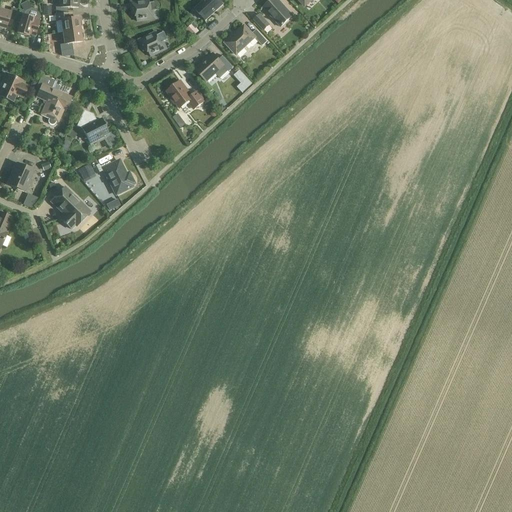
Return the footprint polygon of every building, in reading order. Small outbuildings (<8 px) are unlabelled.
[(55,9),(55,10),(56,16),(68,15),(68,9),(78,9),(78,6),(79,5),(80,1),(78,0),(59,0),(59,8),(55,9)] [(137,22),(145,21),(154,20),(153,12),(158,11),(157,3),(150,4),(150,0),(131,3),(132,15),(136,15),(137,22)] [(205,0),(195,10),(205,22),(223,6),(218,1),(219,0),(205,0)] [(263,9),(280,28),(293,17),(277,0),(272,0),(259,12),(260,12),(263,9)] [(37,11),(31,9),(28,3),(21,7),(25,13),(23,17),(22,16),(17,34),(20,35),(21,36),(24,37),(25,36),(28,37),(29,34),(35,35),(38,26),(40,17),(37,11)] [(11,9),(10,13),(0,10),(0,30),(1,31),(2,30),(5,30),(8,20),(14,22),(17,12),(17,11),(11,9)] [(60,22),(62,34),(80,31),(80,28),(81,27),(81,23),(79,22),(79,19),(68,21),(68,15),(56,16),(54,16),(55,23),(60,22)] [(254,21),(263,31),(269,26),(260,15),(254,21)] [(193,33),(205,39),(209,31),(197,25),(193,33)] [(262,47),(267,42),(256,31),(252,35),(244,26),(225,44),(236,56),(255,39),(262,47)] [(46,39),(49,30),(41,28),(38,36),(46,39)] [(64,45),(60,46),(61,52),(61,57),(63,58),(73,56),(72,50),(73,50),(72,44),(82,43),(82,40),(83,38),(82,35),(81,34),(80,31),(62,34),(64,45)] [(167,40),(164,33),(157,36),(156,33),(139,41),(144,52),(147,51),(151,58),(166,50),(163,42),(167,40)] [(220,53),(225,49),(221,44),(216,47),(220,53)] [(213,54),(195,70),(202,78),(206,82),(215,74),(220,79),(228,72),(229,72),(233,68),(223,56),(218,60),(213,54)] [(240,71),(235,75),(242,83),(247,79),(240,71)] [(4,84),(0,93),(0,97),(12,103),(16,96),(23,99),(28,88),(20,85),(22,82),(6,75),(2,83),(4,84)] [(33,96),(36,98),(47,103),(41,116),(49,119),(48,121),(48,123),(49,125),(51,126),(54,126),(55,124),(56,122),(58,123),(63,110),(66,111),(71,98),(51,90),(55,82),(42,76),(33,96)] [(191,97),(186,90),(180,82),(167,92),(172,98),(171,100),(174,104),(176,104),(180,109),(187,104),(190,104),(194,110),(204,102),(197,93),(191,97)] [(104,138),(103,137),(108,134),(101,120),(97,122),(93,115),(83,111),(77,127),(82,129),(89,144),(97,140),(98,141),(104,138)] [(178,115),(172,119),(179,129),(185,125),(178,115)] [(72,130),(69,137),(74,140),(77,133),(72,130)] [(101,171),(98,166),(95,161),(92,162),(94,168),(93,168),(95,174),(101,171)] [(116,196),(123,192),(132,188),(131,186),(134,185),(128,174),(126,176),(119,162),(103,170),(116,196)] [(41,166),(43,172),(50,169),(48,163),(41,166)] [(34,172),(25,168),(16,164),(6,186),(24,193),(34,172)] [(76,227),(83,220),(90,213),(64,188),(51,202),(61,213),(62,212),(65,215),(60,220),(71,230),(75,226),(76,227)] [(12,219),(0,213),(0,247),(1,248),(7,235),(5,234),(12,219)] [(30,230),(22,234),(25,242),(34,239),(30,230)]
